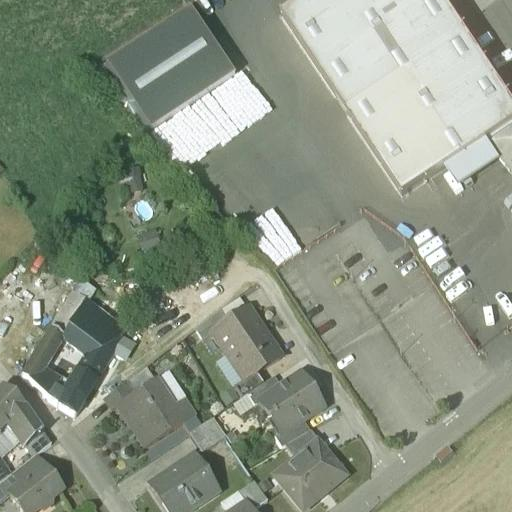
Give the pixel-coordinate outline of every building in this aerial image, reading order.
[(312,0),(281,21),(402,202),(511,128),(511,107),(440,0),(312,0)] [(187,14),(103,71),(148,138),(232,82),(187,14)] [(511,130),(486,148),(511,179),(511,130)] [(92,293),(79,286),(60,316),(72,325),(84,306),(92,293)] [(238,304),(218,317),(226,329),(246,316),(238,304)] [(72,325),(60,316),(20,381),(31,391),(39,379),(41,377),(61,342),(74,353),(102,320),(84,306),(72,325)] [(123,315),(112,328),(123,336),(124,336),(133,323),(123,315)] [(279,364),(246,316),(226,329),(210,340),(211,341),(225,363),(242,387),(243,388),(254,381),(279,364)] [(218,317),(193,336),(201,348),(211,341),(210,340),(226,329),(218,317)] [(112,328),(102,320),(74,353),(84,361),(76,375),(93,387),(111,356),(123,336),(112,328)] [(123,336),(111,356),(122,363),(134,342),(124,336),(123,336)] [(215,371),(232,394),(242,387),(225,363),(215,371)] [(144,374),(123,390),(131,401),(152,387),(144,374)] [(76,375),(63,397),(54,392),(39,379),(31,391),(47,405),(73,421),(93,387),(76,375)] [(181,406),(164,380),(152,387),(170,413),(181,406)] [(254,381),(243,388),(242,387),(232,394),(240,405),(245,402),(261,391),(254,381)] [(278,394),(259,407),(259,408),(270,424),(309,397),(298,381),(278,394)] [(261,391),(245,402),(252,413),(259,408),(259,407),(278,394),(271,384),(261,391)] [(170,413),(152,387),(131,401),(109,415),(108,415),(109,417),(115,414),(143,455),(180,430),(192,423),(181,406),(170,413)] [(123,390),(103,405),(109,415),(131,401),(123,390)] [(24,413),(1,391),(0,392),(0,436),(5,431),(24,452),(30,445),(41,436),(24,413)] [(309,397),(270,424),(281,440),(304,424),(304,425),(307,424),(321,414),(309,397)] [(192,423),(180,430),(187,440),(199,432),(192,423)] [(283,454),(308,437),(313,434),(307,424),(304,425),(304,424),(281,440),(275,443),(283,454)] [(187,440),(199,459),(223,444),(210,425),(199,432),(187,440)] [(41,436),(30,445),(38,456),(49,447),(41,436)] [(308,437),(283,454),(293,465),(314,448),(315,449),(317,448),(308,437)] [(272,484),(276,489),(295,511),(307,511),(343,483),(315,449),(314,448),(293,465),(272,484)] [(0,487),(0,504),(7,499),(41,472),(33,461),(9,480),(0,487)] [(191,462),(147,492),(160,511),(194,511),(215,498),(191,462)] [(9,478),(0,464),(0,487),(9,480),(8,479),(9,478)] [(41,472),(7,499),(16,511),(43,511),(48,509),(48,503),(60,494),(42,472),(41,472)] [(252,488),(236,499),(243,509),(244,508),(247,511),(258,511),(265,507),(252,488)]
